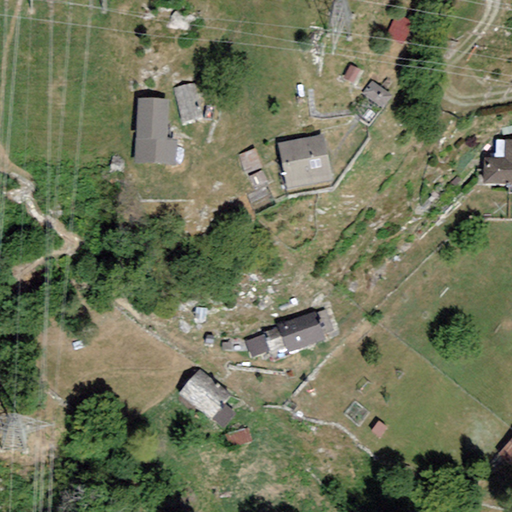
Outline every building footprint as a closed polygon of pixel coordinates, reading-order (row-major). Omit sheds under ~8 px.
[(413,23),(396,15),(386,37),(402,45),(413,23)] [(360,70),(350,65),(343,78),(353,83),(360,70)] [(392,97),(372,81),(363,93),(383,108),(392,97)] [(195,83),(174,89),(182,123),(203,118),(195,83)] [(168,100),(138,99),(135,162),(176,164),(177,140),(167,139),(168,100)] [(323,135),(278,144),(287,191),(332,182),(323,135)] [(504,158),(484,157),(483,184),(511,184),(511,140),(504,140),(504,158)] [(325,310),(315,313),(323,335),(333,332),(325,310)] [(315,312),(277,326),(277,327),(285,347),(287,355),(325,341),(323,335),(315,313),(315,312)] [(277,327),(262,333),(263,335),(269,351),(270,353),(285,347),(277,327)] [(263,335),(245,342),(252,358),(269,351),(263,335)] [(200,369),(179,394),(211,420),(232,394),(200,369)] [(247,429),(225,436),(229,448),(251,441),(247,429)] [(511,438),(498,454),(511,465),(511,464),(511,438)]
